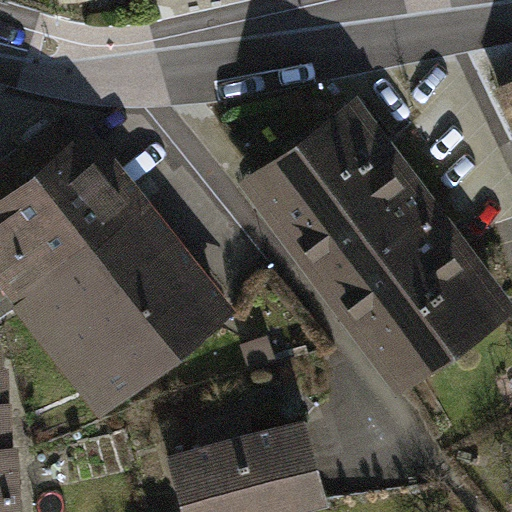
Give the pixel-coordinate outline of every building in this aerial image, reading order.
[(511,81),(497,88),(511,121),(511,81)] [(242,177),(400,395),(511,314),(511,309),(356,95),(242,177)] [(0,162),(0,198),(84,136),(65,112),(0,162)] [(0,289),(14,308),(13,309),(101,420),(178,359),(237,313),(92,130),(84,136),(22,182),(0,199),(0,289)] [(0,319),(13,309),(14,308),(0,289),(0,319)] [(0,511),(21,511),(20,448),(15,448),(13,367),(3,367),(2,350),(0,350),(0,511)] [(203,447),(166,457),(182,511),(301,511),(331,504),(306,419),(254,434),(247,412),(236,415),(197,426),(203,447)]
